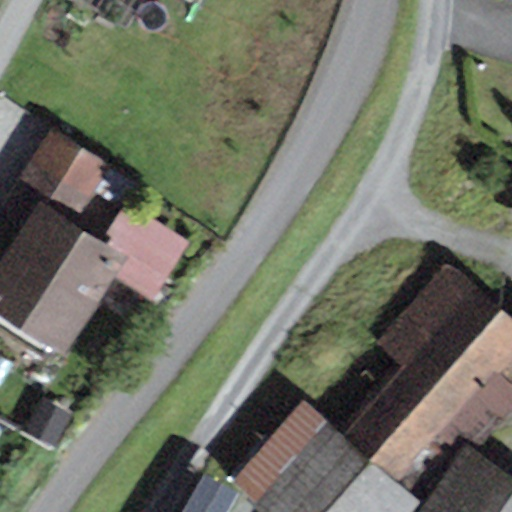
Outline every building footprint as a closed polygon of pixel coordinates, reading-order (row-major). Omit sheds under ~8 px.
[(111,167),(48,129),(0,207),(0,221),(18,232),(0,261),(0,315),(64,355),(112,277),(123,259),(100,245),(73,229),(111,167)] [(123,205),(100,245),(123,259),(112,277),(153,301),(187,242),(123,205)] [(383,374),(329,439),(418,511),(426,511),(456,465),(473,476),(511,425),(511,322),(448,268),(369,361),(383,374)] [(418,511),(329,439),(301,416),(236,496),(255,511),(418,511)] [(511,511),(511,500),(473,476),(456,465),(426,511),(511,511)]
